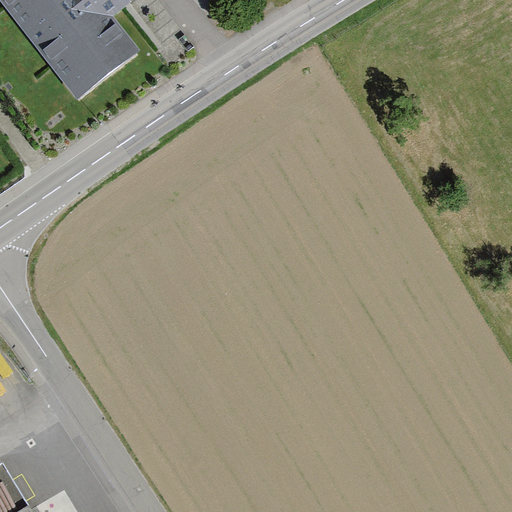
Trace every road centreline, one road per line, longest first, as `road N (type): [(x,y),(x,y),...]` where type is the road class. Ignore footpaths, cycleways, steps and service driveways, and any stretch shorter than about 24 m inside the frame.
road 1 (tertiary): [(0,227),(343,0)]
road 2 (residential): [(147,511),(0,289)]
